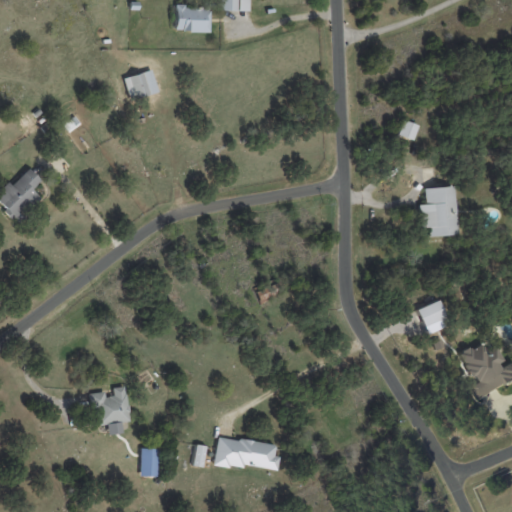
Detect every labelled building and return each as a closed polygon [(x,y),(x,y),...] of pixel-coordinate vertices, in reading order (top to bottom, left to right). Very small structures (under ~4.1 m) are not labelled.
[(218,0),(219,10),(247,11),(246,0),(218,0)] [(208,31),(208,6),(174,6),(174,31),(208,31)] [(122,78),(129,100),(157,91),(150,69),(122,78)] [(396,135),(411,140),(416,125),(402,120),(396,135)] [(10,185),(6,181),(0,187),(0,205),(15,220),(38,197),(30,189),(39,180),(27,168),(10,185)] [(423,188),(424,204),(417,204),(419,227),(426,226),(427,236),(456,234),(453,186),(423,188)] [(280,294),(274,282),(254,292),(259,304),(280,294)] [(415,309),(422,326),(444,317),(437,300),(415,309)] [(511,383),(511,363),(511,361),(501,366),(493,347),(483,352),(479,343),(459,352),(473,384),(470,385),(476,399),(511,383)] [(90,393),(94,425),(128,421),(124,386),(111,388),(112,395),(104,396),(103,391),(90,393)] [(212,461),(275,472),(277,456),(272,456),(274,445),(216,436),(212,461)] [(190,465),(201,467),(205,446),(194,444),(190,465)] [(138,476),(155,476),(156,448),(139,448),(138,476)]
